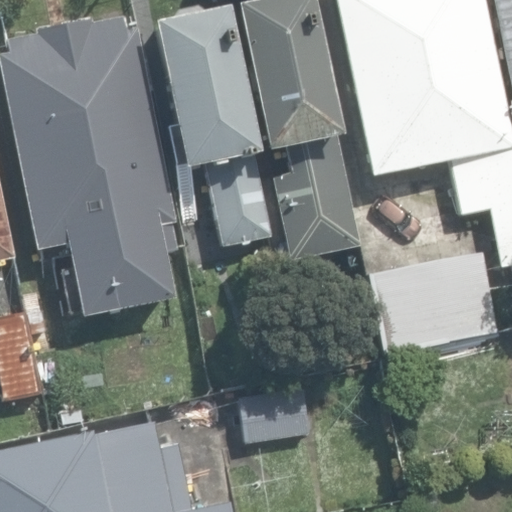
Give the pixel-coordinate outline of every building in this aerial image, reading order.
[(271,0),(231,8),(284,263),(356,247),(304,0),(271,0)] [(485,209),(498,267),(511,263),(511,153),(479,0),(330,0),(368,176),(447,160),(459,215),(485,209)] [(511,0),(489,0),(511,109),(511,110),(506,112),(511,142),(511,0)] [(222,248),(225,263),(272,253),(251,154),(254,153),(222,8),(203,12),(193,8),(174,11),(167,20),(149,24),(180,168),(201,164),(219,248),(222,248)] [(61,245),(76,318),(169,300),(160,255),(173,252),(168,225),(171,224),(132,29),(121,31),(118,19),(88,25),(86,20),(31,31),(32,36),(1,42),(4,56),(0,56),(0,89),(32,251),(61,245)] [(0,259),(10,257),(0,207),(0,259)] [(480,252),(435,260),(450,340),(495,332),(480,252)] [(0,310),(22,306),(11,260),(0,262),(0,310)] [(450,340),(435,260),(365,272),(380,354),(450,340)] [(0,315),(0,393),(1,401),(37,394),(21,312),(0,315)] [(237,398),(243,442),(306,433),(300,389),(237,398)] [(0,511),(228,511),(226,502),(190,509),(177,444),(156,448),(151,422),(89,435),(88,431),(0,448),(0,511)] [(408,511),(435,511),(432,497),(407,504),(408,511)]
